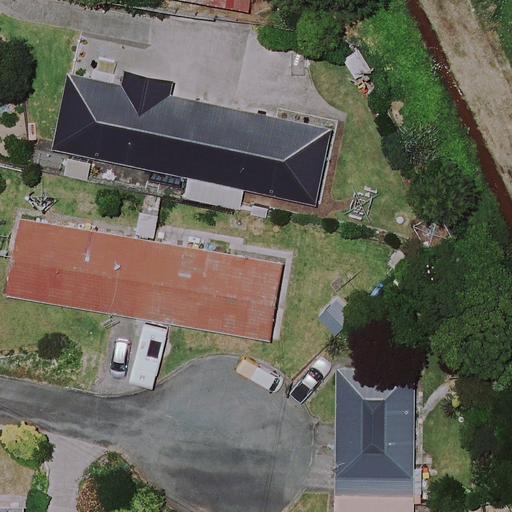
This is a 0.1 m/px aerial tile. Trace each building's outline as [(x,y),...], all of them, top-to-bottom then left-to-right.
[(252,0),(197,0),(251,10),(252,0)] [(171,84),(127,74),(125,86),(73,76),(58,149),(316,204),(332,128),(169,94),(171,84)] [(288,261),(21,215),(8,293),(275,338),(288,261)] [(418,476),(421,365),(341,363),(338,474),(418,476)] [(416,511),(417,494),(336,493),(336,511),(416,511)] [(22,511),(23,501),(0,500),(0,511),(22,511)]
